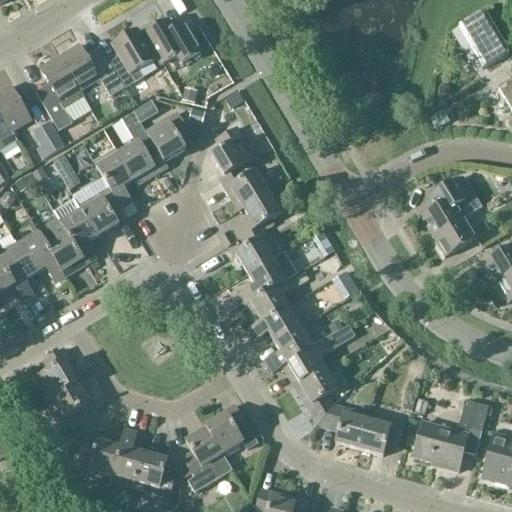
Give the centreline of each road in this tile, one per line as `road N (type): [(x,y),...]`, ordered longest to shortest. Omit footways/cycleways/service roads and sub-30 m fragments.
road 1 (residential): [(236,378),(271,439),(305,471),(447,511)]
road 2 (residential): [(351,205),(226,0)]
road 3 (residential): [(71,324),(132,283),(167,278),(189,291),(236,378)]
road 4 (residential): [(511,356),(432,320),(398,283),(351,205)]
road 5 (residential): [(236,378),(186,408),(120,397),(71,324)]
road 6 (residential): [(351,205),(428,161),(511,160)]
